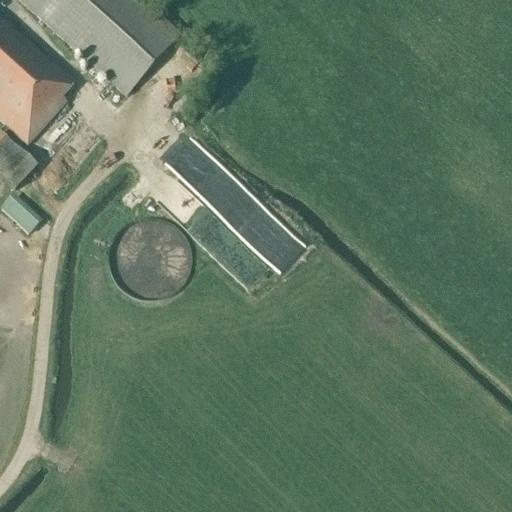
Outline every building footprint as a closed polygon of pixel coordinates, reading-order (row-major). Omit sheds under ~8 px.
[(15,0),(124,100),(153,69),(179,40),(135,0),(15,0)] [(0,26),(0,124),(24,148),(65,105),(60,101),(71,89),(2,23),(0,26)] [(0,158),(11,146),(0,136),(0,158)] [(36,169),(11,146),(0,158),(0,179),(14,193),(36,169)] [(11,197),(1,207),(30,234),(40,223),(11,197)] [(160,222),(149,220),(138,222),(128,226),(119,233),(113,241),(108,251),(107,262),(108,273),(113,283),(119,292),(128,299),(138,303),(149,304),(160,303),(170,299),(179,292),(185,283),(190,273),(191,262),(190,251),(185,241),(179,233),(170,226),(160,222)] [(220,263),(251,289),(269,268),(238,242),(220,263)]
